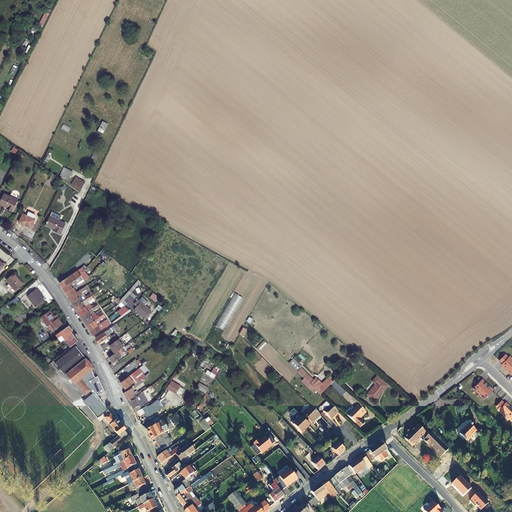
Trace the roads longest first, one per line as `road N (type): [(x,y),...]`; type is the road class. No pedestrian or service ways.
road 1 (tertiary): [(174,511),(74,318),(44,275),(0,235)]
road 2 (tertiary): [(278,511),(382,432)]
